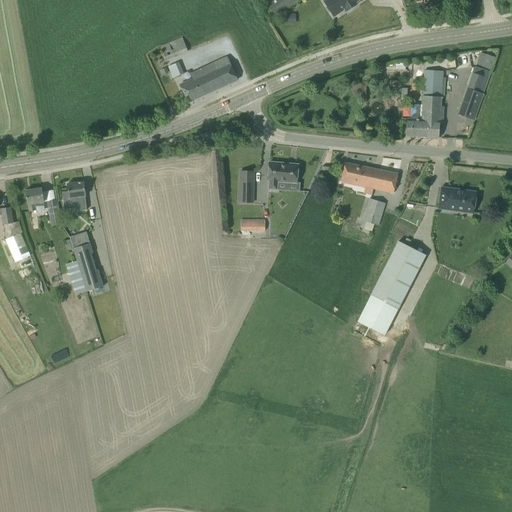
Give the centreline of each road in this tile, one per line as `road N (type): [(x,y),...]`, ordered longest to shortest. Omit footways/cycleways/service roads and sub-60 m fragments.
road 1 (unclassified): [(511,161),(292,138),(269,129),(247,97)]
road 2 (tertiary): [(0,170),(142,142),(247,97)]
road 3 (tertiary): [(247,97),(370,51),(495,31)]
